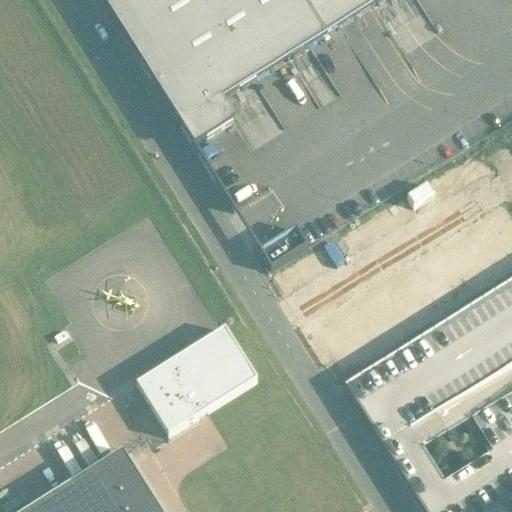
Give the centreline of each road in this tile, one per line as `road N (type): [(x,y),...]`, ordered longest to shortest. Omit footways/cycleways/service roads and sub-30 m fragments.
road 1 (unclassified): [(71,0),(391,511)]
road 2 (unknown): [(511,70),(216,232)]
